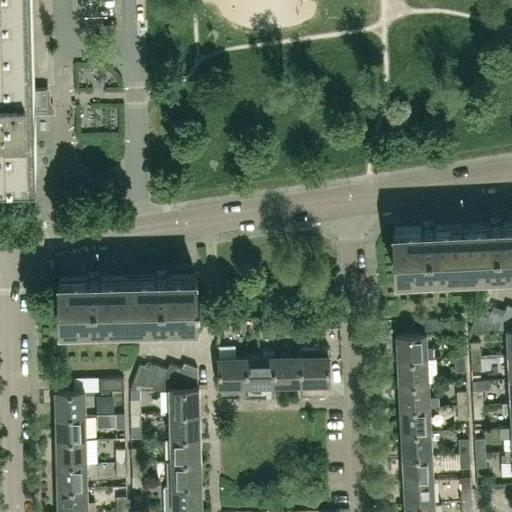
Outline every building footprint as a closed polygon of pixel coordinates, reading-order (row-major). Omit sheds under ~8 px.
[(31,88),(30,59),(28,0),(0,0),(0,157),(33,157),(31,109),(47,108),(46,87),(31,88)] [(511,221),(462,225),(464,271),(466,271),(511,268),(511,221)] [(464,271),(462,225),(393,228),(395,275),(464,271)] [(199,303),(199,299),(196,299),(196,285),(196,275),(127,277),(128,323),(182,322),(196,322),(197,322),(197,303),(199,303)] [(128,323),(127,277),(62,278),(58,278),(59,325),(128,323)] [(511,327),(511,305),(507,303),(505,309),(498,329),(506,329),(506,328),(511,327)] [(498,329),(505,309),(492,304),(491,309),(484,330),(498,329)] [(484,330),(491,309),(479,305),(478,305),(469,330),(484,330)] [(299,330),(299,315),(288,315),(289,330),(299,330)] [(328,329),(328,315),(299,315),(299,330),(328,329)] [(246,330),(245,316),(235,316),(235,331),(246,330)] [(273,337),(272,316),(262,316),(263,337),(273,337)] [(463,332),(463,318),(438,320),(438,333),(463,332)] [(425,346),(424,334),(426,333),(425,332),(396,333),(396,335),(398,334),(399,359),(425,357),(425,358),(434,358),(433,346),(425,346)] [(480,354),(479,340),(469,341),(470,355),(480,354)] [(302,383),(329,383),(329,346),(302,346),(302,383)] [(247,385),(274,384),(273,348),(262,348),(262,355),(246,355),(247,385)] [(302,383),(301,353),(273,354),(274,384),(302,384),(302,383)] [(481,369),(480,354),(470,355),(471,369),(481,369)] [(218,386),(246,386),(245,355),(218,356),(218,386)] [(465,370),(465,356),(454,356),(455,370),(465,370)] [(427,381),(425,358),(425,357),(399,359),(400,383),(427,381)] [(175,386),(183,367),(170,362),(168,367),(160,386),(169,386),(175,386)] [(198,385),(198,367),(185,362),(183,367),(175,386),(198,385)] [(145,387),(153,368),(140,363),(130,387),(145,387)] [(160,386),(168,367),(155,363),(153,368),(145,387),(160,386)] [(124,388),(123,376),(98,377),(98,389),(124,388)] [(428,405),(427,381),(400,383),(401,406),(428,405)] [(198,385),(175,386),(169,386),(169,387),(170,387),(171,412),(198,411),(198,386),(199,386),(199,385),(198,385)] [(84,414),(83,390),(85,390),(84,388),(55,389),(55,391),(56,391),(57,415),(84,414)] [(483,402),(482,388),(472,389),(473,403),(483,402)] [(467,404),(466,390),(456,390),(457,404),(467,404)] [(140,412),(140,398),(130,399),(131,413),(140,412)] [(511,401),(511,402),(511,401),(502,402),(503,412),(511,412),(511,401)] [(483,416),(483,402),(473,403),(473,417),(483,416)] [(468,418),(467,404),(457,404),(457,419),(468,418)] [(429,430),(428,405),(401,406),(403,431),(429,430)] [(199,435),(198,411),(171,412),(172,436),(199,435)] [(140,427),(140,412),(131,413),(131,427),(140,427)] [(125,427),(124,413),(114,413),(115,427),(125,427)] [(84,438),(84,414),(57,415),(57,439),(84,438)] [(505,450),(511,450),(511,425),(500,427),(500,437),(511,436),(511,449),(505,450)] [(430,454),(429,430),(403,431),(404,455),(430,454)] [(200,460),(199,435),(172,436),(172,460),(200,460)] [(485,450),(484,436),(474,437),(475,451),(485,450)] [(85,462),(84,438),(57,439),(58,463),(85,462)] [(469,452),(469,438),(459,438),(459,452),(469,452)] [(126,461),(125,447),(115,447),(116,461),(126,461)] [(142,461),(141,447),(131,447),(132,461),(142,461)] [(486,464),(485,450),(475,451),(476,465),(486,464)] [(470,466),(469,452),(459,452),(460,467),(470,466)] [(431,478),(430,454),(404,455),(405,480),(431,478)] [(200,484),(200,460),(172,460),(173,483),(173,485),(200,484)] [(126,475),(126,461),(116,461),(116,475),(126,475)] [(142,475),(142,461),(132,461),(132,475),(142,475)] [(86,486),(85,462),(58,463),(59,487),(86,486)] [(471,476),(460,477),(461,486),(471,486),(471,476)] [(433,503),(432,502),(431,478),(405,480),(406,504),(433,503)] [(201,506),(200,484),(173,485),(173,483),(165,483),(166,511),(189,511),(189,508),(202,507),(202,506),(201,506)] [(86,500),(86,486),(59,487),(59,511),(95,510),(95,500),(86,500)] [(472,500),(471,486),(461,486),(462,501),(472,500)] [(127,509),(127,495),(117,495),(117,509),(127,509)] [(143,509),(142,495),(133,495),(133,509),(143,509)] [(472,511),(472,500),(462,501),(462,511),(472,511)] [(442,511),(442,502),(432,502),(433,503),(406,504),(406,511),(442,511)]
